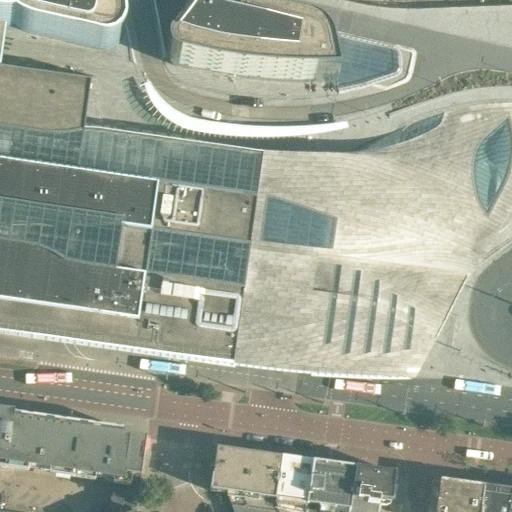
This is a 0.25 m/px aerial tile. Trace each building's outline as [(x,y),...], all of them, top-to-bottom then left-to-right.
[(0,0),(0,26),(5,27),(102,50),(104,50),(105,50),(107,50),(110,50),(113,48),(115,46),(118,44),(120,42),(121,39),(122,37),(123,34),(123,33),(123,30),(123,27),(122,24),(114,0),(0,0)] [(434,0),(434,1),(433,10),(423,10),(404,9),(379,7),(362,5),(352,3),(352,0),(207,0),(242,8),(240,14),(239,14),(238,14),(237,14),(237,15),(236,15),(235,16),(235,17),(234,18),(234,19),(235,20),(235,21),(236,22),(236,23),(237,23),(238,23),(237,29),(200,21),(190,63),(228,69),(261,73),(314,81),(318,83),(320,85),(321,85),(324,89),(327,92),(328,97),(330,101),(330,105),(329,107),(335,108),(334,114),(333,114),(332,114),(331,115),(330,115),(329,116),(329,117),(328,118),(328,119),(328,120),(328,121),(329,122),(329,123),(330,124),(331,124),(332,125),(333,125),(332,129),(331,129),(330,129),(329,129),(328,130),(327,131),(327,132),(326,133),(326,134),(326,135),(326,136),(327,137),(328,138),(329,139),(330,139),(330,143),(329,143),(328,144),(327,144),(326,145),(325,145),(325,146),(324,147),(324,148),(324,149),(324,150),(325,151),(325,152),(326,153),(327,153),(328,154),(328,159),(322,161),(315,214),(319,216),(318,223),(317,223),(316,223),(315,223),(315,224),(314,225),(313,226),(313,227),(313,228),(313,229),(313,230),(313,231),(314,231),(315,232),(315,233),(316,233),(317,233),(316,238),(315,238),(314,238),(313,239),(312,239),(312,240),(311,241),(311,242),(310,243),(311,244),(311,245),(311,246),(312,247),(313,248),(314,248),(315,248),(314,255),(309,255),(302,302),(306,303),(306,310),(305,310),(304,310),(303,311),(302,311),(302,312),(301,313),(301,314),(301,315),(301,316),(301,317),(301,318),(302,319),(303,319),(303,320),(304,320),(305,321),(306,321),(307,325),(306,325),(305,325),(304,326),(303,326),(302,327),(302,328),(301,329),(301,330),(301,331),(301,332),(302,333),(302,334),(303,334),(304,335),(305,335),(306,335),(307,335),(309,361),(336,361),(336,362),(337,363),(338,364),(339,365),(341,366),(342,366),(343,366),(345,366),(346,365),(347,364),(348,363),(349,362),(374,362),(383,361),(391,360),(397,359),(397,360),(398,361),(399,362),(400,363),(401,364),(403,364),(404,364),(406,363),(407,363),(408,362),(409,361),(410,360),(410,359),(411,357),(411,356),(410,354),(415,352),(421,349),(427,343),(432,335),(445,311),(446,310),(446,309),(460,283),(467,273),(474,263),(480,257),(490,248),(501,240),(502,240),(503,240),(503,239),(504,238),(505,237),(511,232),(511,231),(511,7),(491,8),(492,0),(434,0)] [(102,50),(5,27),(0,26),(0,334),(94,348),(116,352),(206,365),(232,368),(272,374),(274,363),(298,367),(304,367),(309,368),(309,361),(307,335),(306,335),(305,335),(304,335),(303,334),(302,334),(302,333),(301,332),(301,331),(301,330),(301,329),(302,328),(302,327),(303,326),(304,326),(305,325),(306,325),(307,325),(306,321),(305,321),(304,320),(303,320),(303,319),(302,319),(301,318),(301,317),(301,316),(301,315),(301,314),(301,313),(302,312),(302,311),(303,311),(304,310),(305,310),(306,310),(306,303),(302,302),(309,255),(314,255),(315,248),(314,248),(313,248),(312,247),(311,246),(311,245),(311,244),(310,243),(311,242),(311,241),(312,240),(312,239),(313,239),(314,238),(315,238),(316,238),(317,233),(316,233),(315,233),(315,232),(314,231),(313,231),(313,230),(313,229),(313,228),(313,227),(313,226),(314,225),(315,224),(315,223),(316,223),(317,223),(318,223),(319,216),(315,214),(322,161),(328,159),(328,154),(327,153),(326,153),(325,152),(325,151),(324,150),(324,149),(324,148),(324,147),(325,146),(325,145),(326,145),(327,144),(328,144),(329,143),(330,143),(330,139),(329,139),(328,138),(327,137),(326,136),(326,135),(326,134),(326,133),(327,132),(327,131),(328,130),(329,129),(330,129),(331,129),(332,129),(333,125),(332,125),(331,124),(330,124),(329,123),(329,122),(328,121),(328,120),(328,119),(328,118),(329,117),(329,116),(330,115),(331,115),(332,114),(333,114),(334,114),(335,108),(329,107),(324,107),(131,79),(128,68),(119,58),(107,50),(105,50),(104,50),(102,50)] [(145,439),(121,436),(122,430),(14,414),(14,412),(0,410),(0,463),(113,480),(108,511),(133,511),(139,478),(145,439)] [(226,494),(232,511),(277,511),(274,501),(280,458),(216,449),(210,492),(226,494)] [(296,461),(280,458),(274,501),(306,506),(312,463),(296,461)] [(349,511),(351,501),(355,470),(312,463),(306,506),(307,506),(305,511),(349,511)] [(395,475),(355,470),(351,501),(387,506),(389,505),(390,502),(391,502),(395,475)] [(480,511),(484,488),(440,481),(435,511),(480,511)] [(484,488),(480,511),(508,511),(511,491),(484,488)] [(379,511),(380,506),(385,507),(387,506),(351,501),(349,511),(379,511)]
